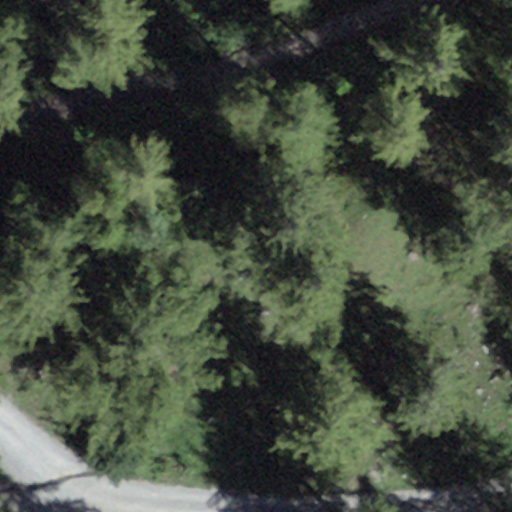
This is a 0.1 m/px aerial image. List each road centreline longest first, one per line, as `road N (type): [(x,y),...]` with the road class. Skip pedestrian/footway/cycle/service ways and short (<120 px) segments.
road 1 (track): [(0,423),(148,500),(242,511)]
road 2 (track): [(336,511),(511,498)]
